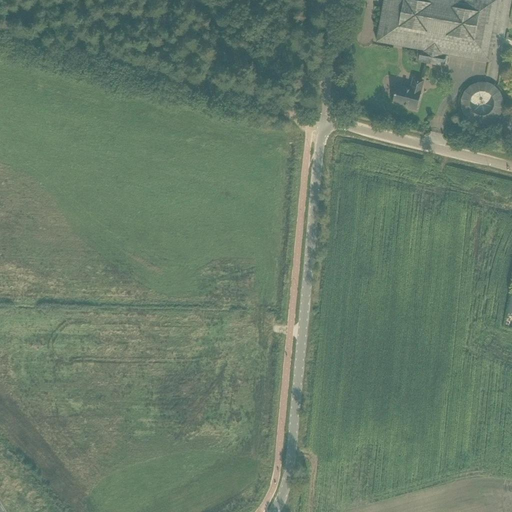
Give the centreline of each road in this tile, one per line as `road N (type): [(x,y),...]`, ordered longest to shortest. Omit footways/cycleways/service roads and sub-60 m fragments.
road 1 (unclassified): [(273,511),(288,475),(322,124)]
road 2 (track): [(309,126),(268,107),(0,39)]
road 3 (unclassified): [(511,163),(322,124)]
road 4 (unclassified): [(322,124),(336,0)]
